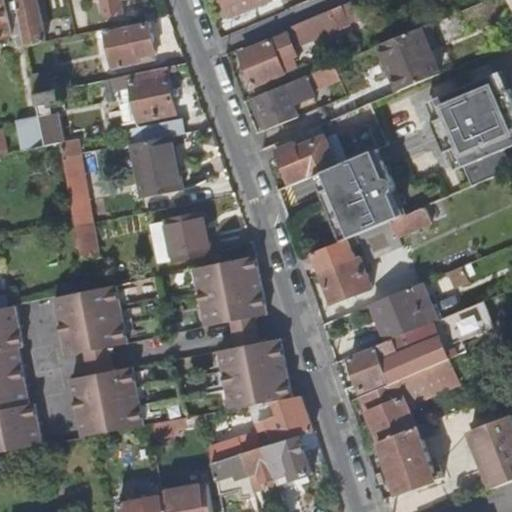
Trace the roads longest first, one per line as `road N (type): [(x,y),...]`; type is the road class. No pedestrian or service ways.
road 1 (residential): [(174,0),(363,511)]
road 2 (unknown): [(197,60),(348,0)]
